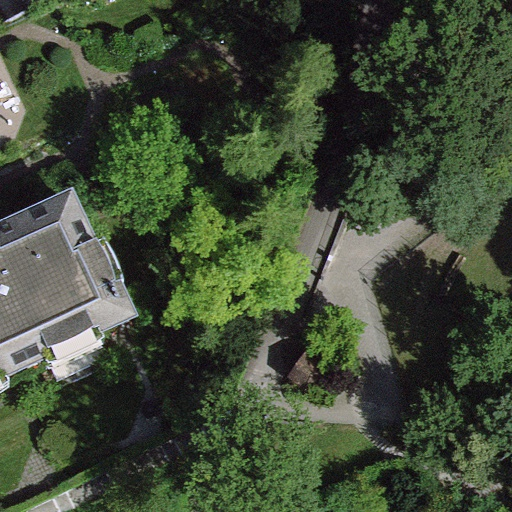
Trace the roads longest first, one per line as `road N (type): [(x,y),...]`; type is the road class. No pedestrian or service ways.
road 1 (motorway): [(67,0),(132,61),(511,354)]
road 2 (track): [(43,511),(247,412)]
